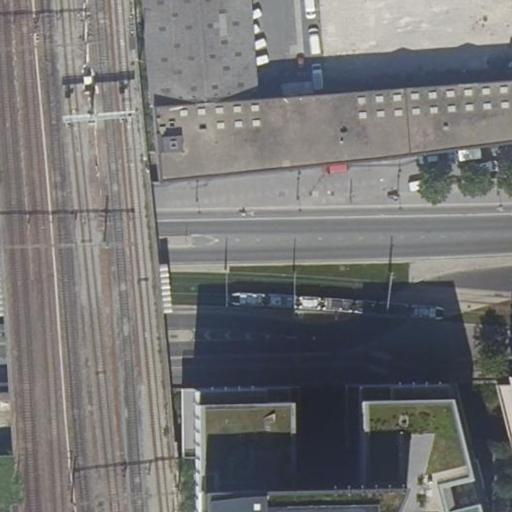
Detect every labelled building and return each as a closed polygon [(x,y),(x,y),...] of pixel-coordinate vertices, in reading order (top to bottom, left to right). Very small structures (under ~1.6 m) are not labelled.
[(247,0),(143,0),(152,108),(254,97),(247,0)] [(511,0),(316,0),(320,56),(378,53),(374,0),(470,0),(473,40),(511,37),(511,0)] [(511,79),(355,90),(254,97),(152,108),(158,183),(352,161),(511,141),(511,140),(511,79)] [(480,511),(448,383),(360,382),(361,483),(293,484),(290,385),(191,389),(204,511),(480,511)] [(511,383),(495,384),(511,445),(511,383)]
